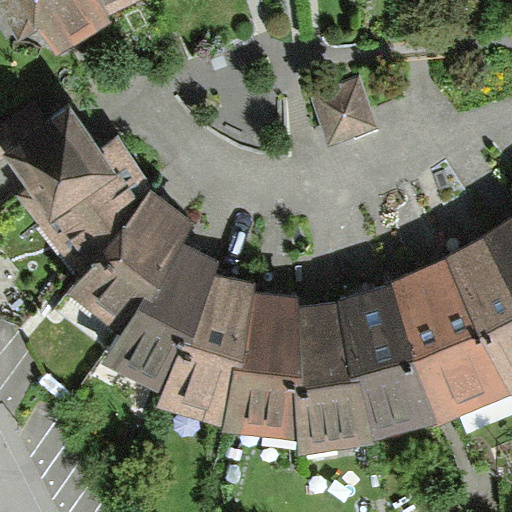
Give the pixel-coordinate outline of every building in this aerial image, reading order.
[(43,0),(62,28),(103,0),(43,0)] [(0,149),(41,207),(77,260),(147,172),(122,125),(100,147),(66,89),(46,108),(28,86),(0,104),(0,149)] [(60,281),(115,324),(179,222),(189,202),(147,172),(77,260),(60,281)] [(511,192),(489,213),(511,258),(511,192)] [(511,379),(511,258),(489,213),(448,241),(510,380),(511,379)] [(160,381),(219,261),(223,251),(179,222),(115,324),(98,349),(160,381)] [(439,406),(510,380),(448,241),(390,266),(439,406)] [(155,392),(217,414),(253,274),(254,268),(219,261),(160,381),(155,392)] [(371,427),(439,406),(390,266),(344,277),(371,427)] [(293,423),(297,289),(296,279),(253,274),(217,414),(293,423)] [(371,427),(344,277),(297,289),(293,423),(293,435),(371,427)]
